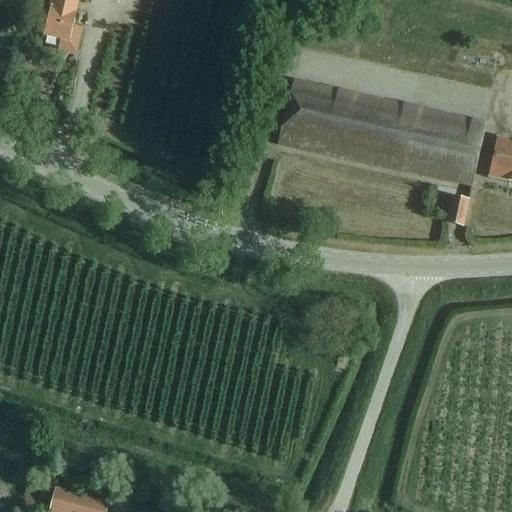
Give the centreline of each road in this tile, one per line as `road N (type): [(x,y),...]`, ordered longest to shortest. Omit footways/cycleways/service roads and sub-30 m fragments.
road 1 (tertiary): [(415,278),(241,245),(0,149)]
road 2 (unclassified): [(337,511),(411,310),(415,278)]
